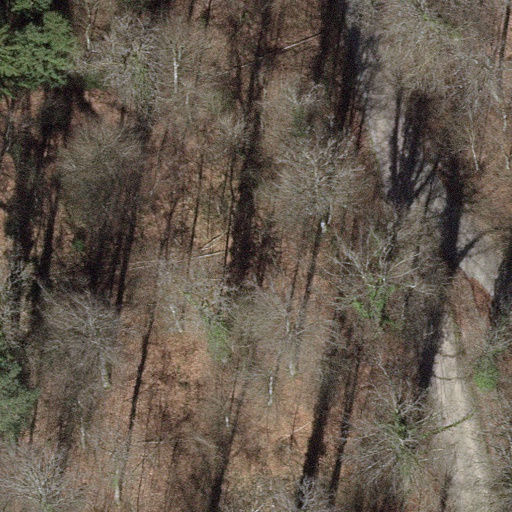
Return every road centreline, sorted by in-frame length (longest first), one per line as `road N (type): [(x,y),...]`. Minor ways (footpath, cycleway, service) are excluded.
road 1 (track): [(486,511),(352,0)]
road 2 (track): [(511,278),(406,183)]
